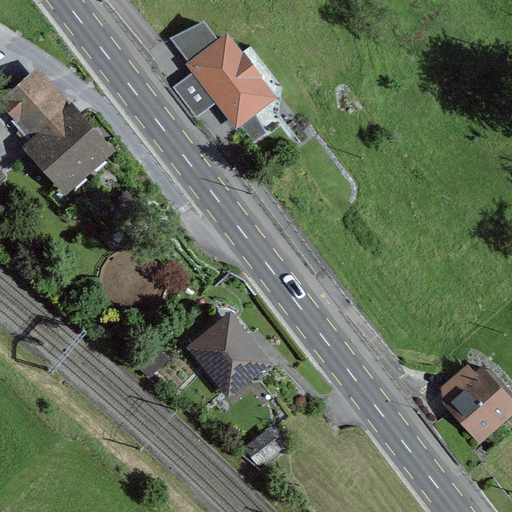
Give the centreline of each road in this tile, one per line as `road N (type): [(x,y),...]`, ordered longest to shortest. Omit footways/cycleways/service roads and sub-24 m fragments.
road 1 (primary): [(65,0),(457,511)]
road 2 (track): [(0,29),(106,108),(207,245),(232,252),(251,243)]
